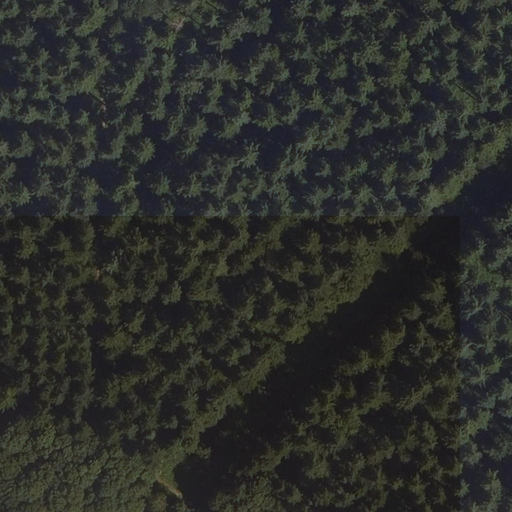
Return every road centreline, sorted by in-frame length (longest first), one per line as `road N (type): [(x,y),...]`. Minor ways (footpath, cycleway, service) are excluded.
road 1 (track): [(209,511),(101,431),(93,383),(109,126)]
road 2 (track): [(111,0),(109,126)]
